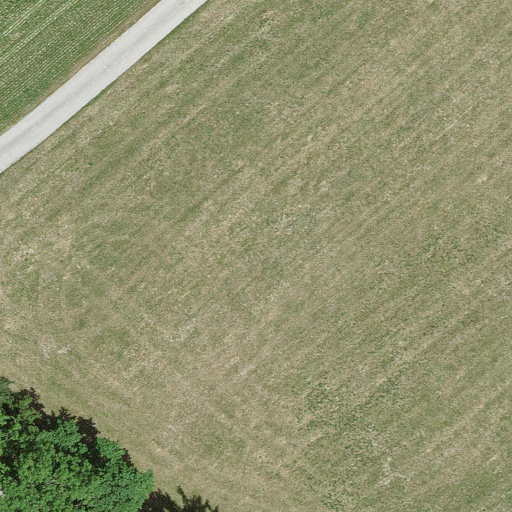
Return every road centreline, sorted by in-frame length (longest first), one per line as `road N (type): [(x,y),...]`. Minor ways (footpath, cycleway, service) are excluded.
road 1 (track): [(190,0),(0,160)]
road 2 (unclassified): [(90,511),(0,422)]
